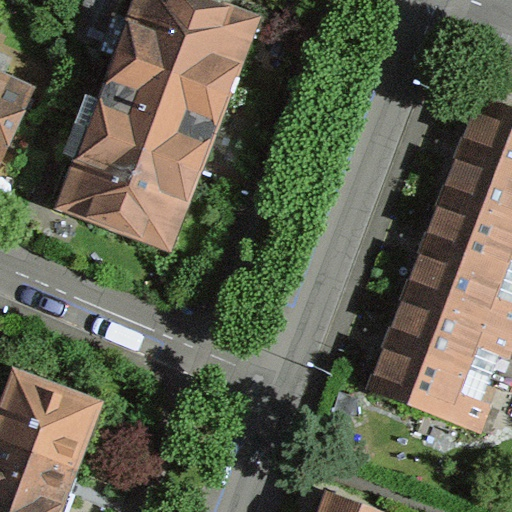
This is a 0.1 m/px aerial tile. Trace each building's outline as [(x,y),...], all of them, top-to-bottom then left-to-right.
[(258,26),(187,0),(135,0),(53,221),(169,264),(258,26)] [(0,177),(36,97),(0,80),(0,177)] [(466,135),(461,149),(511,168),(511,110),(480,98),(466,135)] [(448,183),(443,196),(511,222),(511,168),(461,149),(448,183)] [(511,222),(443,196),(430,229),(425,244),(502,273),(511,249),(511,222)] [(502,273),(425,244),(412,278),(407,291),(510,330),(511,323),(511,304),(493,297),(502,273)] [(394,324),(389,338),(466,368),(475,344),(502,354),(503,352),(502,351),(510,330),(407,291),(394,324)] [(457,393),(466,368),(389,338),(375,375),(370,388),(481,431),(482,428),(474,425),(481,405),(482,405),(483,403),(457,393)] [(56,511),(95,411),(2,377),(0,381),(0,511),(56,511)] [(375,511),(329,494),(322,511),(375,511)]
